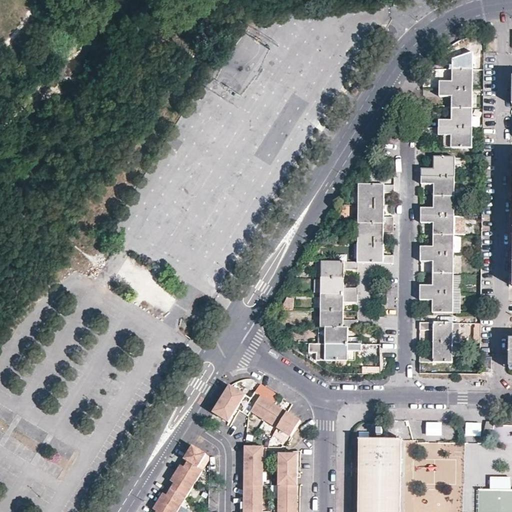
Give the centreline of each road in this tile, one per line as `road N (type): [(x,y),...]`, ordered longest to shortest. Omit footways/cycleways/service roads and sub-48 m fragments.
road 1 (residential): [(405,395),(407,101),(391,72)]
road 2 (tertiary): [(230,334),(391,72)]
road 3 (tertiary): [(391,72),(447,20),(511,1)]
road 4 (residential): [(225,511),(222,442),(178,416)]
